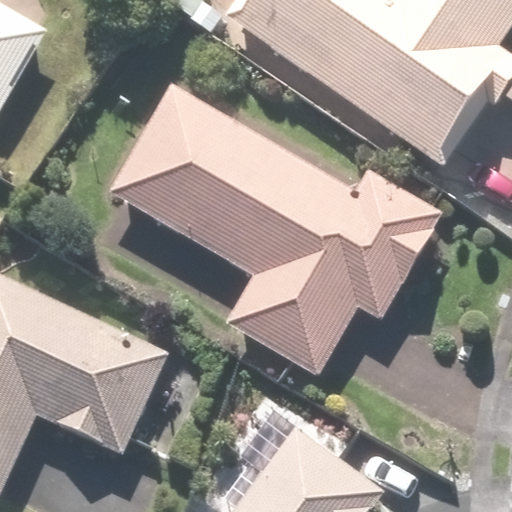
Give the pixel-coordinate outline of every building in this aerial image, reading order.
[(511,0),(158,0),(388,172),(405,150),(440,177),(511,80),(511,65),(499,56),(511,38),(511,0)] [(0,119),(47,40),(0,13),(0,119)] [(446,227),(175,73),(105,197),(252,281),(221,335),(316,389),(355,319),(384,336),(446,227)] [(170,355),(0,281),(0,505),(35,423),(124,462),(170,355)] [(346,457),(303,424),(235,511),(374,511),(382,502),(338,468),(346,457)]
